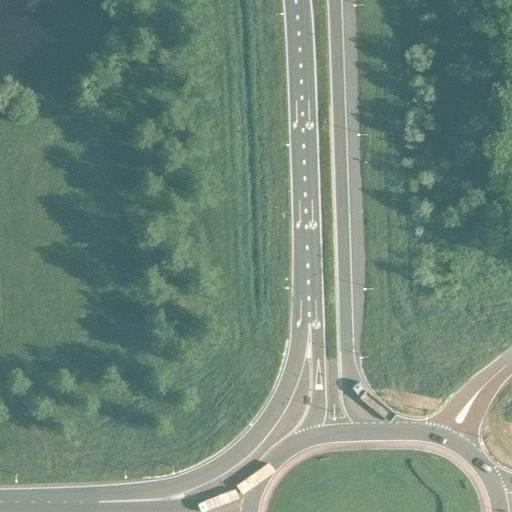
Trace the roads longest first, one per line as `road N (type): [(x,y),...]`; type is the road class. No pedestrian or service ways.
road 1 (motorway): [(388,438),(360,417),(345,379),(331,0)]
road 2 (motorway): [(300,0),(313,328)]
road 3 (motorway): [(313,328),(251,442),(147,511)]
